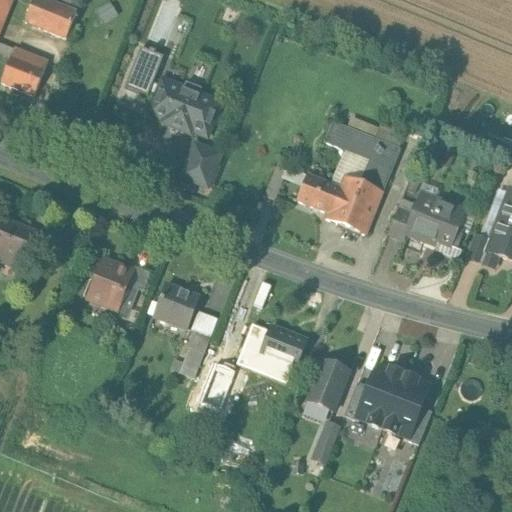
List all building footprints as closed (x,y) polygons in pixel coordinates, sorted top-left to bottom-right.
[(0,0),(0,24),(9,0),(0,0)] [(74,17),(34,1),(24,26),(64,42),(74,17)] [(124,85),(147,94),(162,59),(139,50),(124,85)] [(44,67),(13,54),(0,84),(0,86),(31,100),(44,67)] [(220,105),(162,83),(155,102),(160,104),(154,119),(164,123),(163,125),(190,136),(191,133),(201,137),(207,120),(213,122),(220,105)] [(362,138),(332,126),(324,145),(354,157),(362,138)] [(398,152),(362,138),(354,157),(370,163),(390,171),(391,170),(398,152)] [(219,157),(195,148),(182,180),(207,189),(219,157)] [(361,186),(345,180),(341,192),(331,217),(328,223),(364,237),(380,195),(382,196),(392,171),(391,170),(390,171),(370,163),(361,186)] [(341,192),(307,178),(297,204),(331,217),(341,192)] [(511,191),(510,191),(497,222),(511,228),(511,191)] [(463,214),(420,197),(412,218),(405,236),(406,236),(426,244),(428,239),(450,248),(463,214)] [(412,218),(397,212),(388,236),(403,242),(406,236),(405,236),(412,218)] [(32,235),(0,222),(0,252),(22,261),(32,235)] [(511,228),(497,222),(489,243),(485,254),(486,254),(511,264),(511,228)] [(489,243),(474,237),(465,261),(481,267),(486,254),(485,254),(489,243)] [(132,275),(102,264),(88,301),(117,312),(118,313),(127,288),(132,275)] [(150,278),(134,272),(132,275),(127,288),(139,293),(143,294),(150,278)] [(199,299),(165,287),(153,319),(187,331),(199,299)] [(127,288),(118,313),(117,312),(115,318),(127,323),(139,293),(127,288)] [(202,314),(219,319),(224,303),(207,298),(202,314)] [(304,343),(270,330),(255,365),(280,375),(284,366),(293,370),(304,343)] [(195,337),(179,377),(194,383),(210,342),(195,337)] [(249,368),(217,354),(203,392),(234,405),(249,368)] [(349,375),(323,364),(307,404),(333,415),(349,375)] [(388,373),(377,369),(368,390),(356,421),(360,422),(368,425),(367,427),(382,433),(404,377),(389,371),(388,373)] [(418,383),(404,377),(382,433),(396,438),(397,437),(405,440),(408,441),(420,411),(429,389),(417,385),(418,383)] [(357,386),(344,419),(359,425),(360,422),(356,421),(368,390),(357,386)] [(420,411),(408,441),(405,440),(403,443),(418,448),(432,415),(420,411)] [(339,431),(326,425),(312,462),(325,467),(339,431)]
